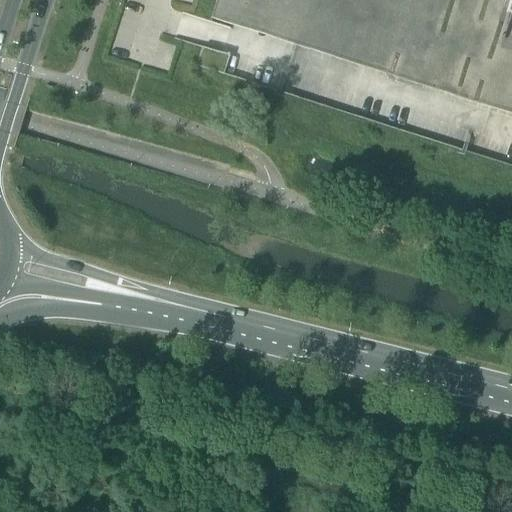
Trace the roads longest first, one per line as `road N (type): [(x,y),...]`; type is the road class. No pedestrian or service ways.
road 1 (primary): [(511,391),(126,294)]
road 2 (secondary): [(0,144),(45,0)]
road 3 (primary): [(0,324),(25,310),(75,311),(126,294)]
road 4 (primary): [(126,294),(81,270),(8,248)]
road 5 (primary): [(2,279),(78,295),(126,294)]
